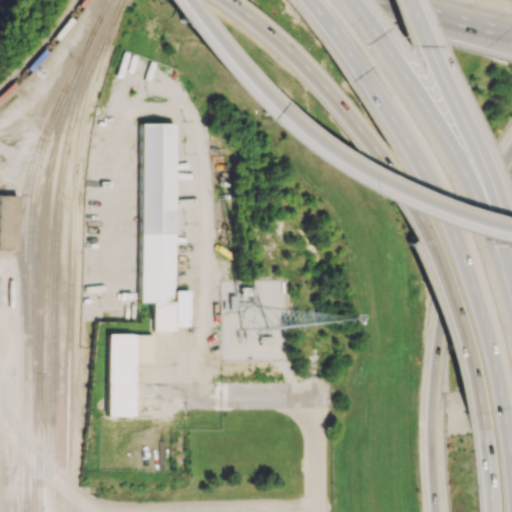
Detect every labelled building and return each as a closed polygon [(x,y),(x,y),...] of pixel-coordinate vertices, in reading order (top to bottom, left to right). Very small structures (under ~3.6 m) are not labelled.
[(138,122),(172,122),(173,290),(188,290),(188,325),(173,325),(173,331),(150,331),(150,301),(139,301),(138,122)] [(0,249),(15,250),(16,196),(0,195),(0,249)] [(240,287),(254,287),(254,295),(240,295),(240,287)] [(103,334),(127,333),(127,334),(132,334),(151,334),(150,362),(132,362),(132,416),(127,416),(127,417),(102,417),(102,414),(103,334)] [(272,336),(272,344),(258,344),(258,336),(272,336)]
